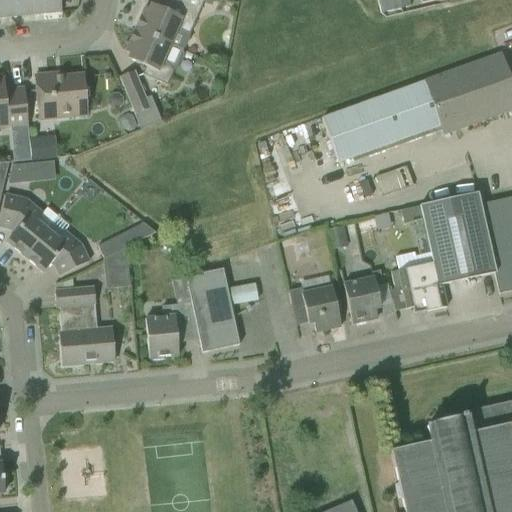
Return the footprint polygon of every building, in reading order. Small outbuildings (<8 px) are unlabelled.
[(6,0),(0,0),(0,18),(8,18),(6,0)] [(32,0),(6,0),(8,18),(34,16),(32,0)] [(32,0),(34,16),(61,13),(60,1),(70,0),(69,0),(32,0)] [(135,31),(170,45),(177,29),(190,35),(204,0),(161,0),(159,10),(151,6),(149,11),(144,9),(135,31)] [(376,0),(380,14),(409,7),(407,0),(376,0)] [(135,31),(125,52),(130,54),(128,59),(146,67),(142,76),(161,83),(167,86),(173,72),(183,51),(170,45),(135,31)] [(322,119),(338,164),(439,128),(442,136),(511,111),(511,85),(501,55),(322,119)] [(119,78),(141,131),(161,122),(154,105),(149,108),(135,72),(119,78)] [(35,77),(39,121),(87,116),(83,76),(56,78),(56,75),(35,77)] [(0,127),(27,125),(25,109),(24,89),(5,91),(4,80),(0,79),(0,127)] [(112,94),(108,99),(108,106),(112,109),(118,109),(123,106),(123,99),(119,94),(112,94)] [(31,161),(49,159),(56,158),(55,143),(54,136),(46,137),(40,138),(29,139),(31,161)] [(11,167),(7,185),(29,183),(28,166),(12,167),(11,167)] [(364,198),(372,196),(367,182),(360,185),(364,198)] [(394,291),(402,290),(406,310),(413,309),(414,314),(426,312),(426,313),(446,308),(441,286),(494,274),(498,294),(511,291),(511,198),(480,206),(477,194),(419,207),(430,255),(414,259),(413,254),(395,258),(398,272),(390,273),(394,291)] [(6,243),(24,259),(57,218),(47,210),(42,214),(26,201),(5,196),(0,217),(0,228),(11,231),(14,233),(6,243)] [(54,267),(59,277),(89,263),(80,246),(64,232),(68,227),(57,218),(24,259),(43,274),(51,264),(54,267)] [(126,233),(132,245),(154,234),(142,225),(126,233)] [(294,246),(282,248),(285,265),(297,262),(294,246)] [(103,260),(106,290),(130,288),(126,249),(103,260)] [(162,318),(145,320),(148,360),(149,359),(150,362),(164,360),(164,358),(178,357),(176,337),(184,336),(182,317),(193,314),(202,354),(239,346),(222,270),(185,278),(191,303),(180,306),(161,307),(162,318)] [(362,280),(343,285),(352,325),(377,319),(374,306),(378,305),(379,310),(381,309),(376,287),(384,285),(381,272),(371,275),(372,278),(362,280)] [(301,289),(288,292),(291,305),(303,302),(308,324),(309,324),(308,321),(312,320),(315,333),(340,328),(331,288),(302,295),(301,289)] [(92,289),(55,292),(57,309),(60,309),(62,333),(59,334),(62,368),(114,363),(111,329),(96,330),(94,305),(92,289)] [(430,444),(390,452),(403,511),(494,511),(511,508),(511,435),(511,431),(511,430),(511,402),(464,413),(464,416),(460,417),(461,420),(426,428),(430,444)] [(326,511),(355,511),(351,502),(326,511)]
